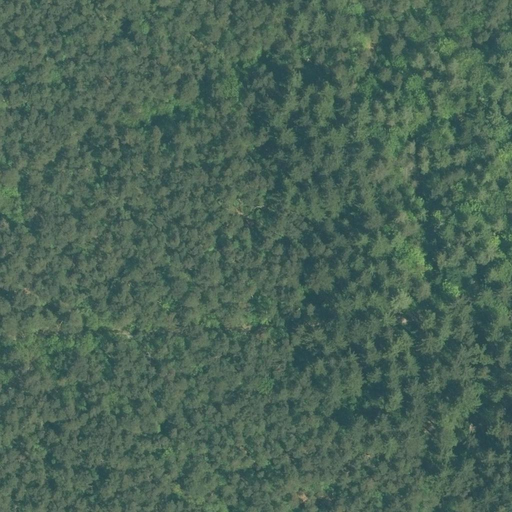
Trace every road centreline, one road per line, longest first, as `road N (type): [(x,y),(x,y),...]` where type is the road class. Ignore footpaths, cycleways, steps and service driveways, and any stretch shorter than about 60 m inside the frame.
road 1 (track): [(0,337),(228,331),(417,314)]
road 2 (track): [(412,316),(438,511)]
